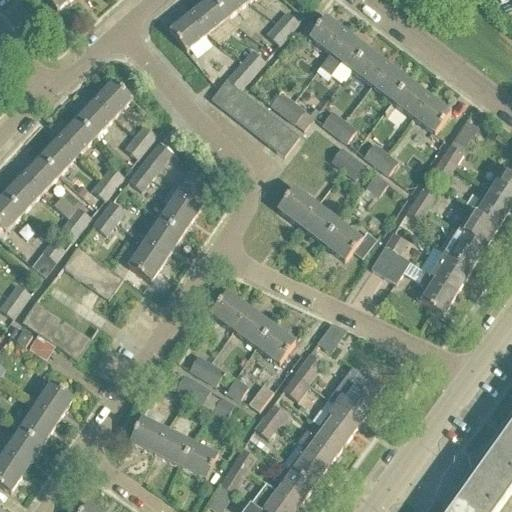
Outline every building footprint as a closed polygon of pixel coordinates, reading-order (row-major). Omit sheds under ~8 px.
[(42,0),(57,17),(77,0),(42,0)] [(241,0),(215,0),(211,4),(228,25),(248,9),(241,0)] [(241,0),(248,9),(259,0),(241,0)] [(211,4),(190,20),(207,42),(228,25),(211,4)] [(287,19),(277,30),(289,41),(299,29),(287,19)] [(169,37),(187,58),(207,42),(190,20),(169,37)] [(309,44),(330,61),(347,39),(326,23),(317,34),(309,28),(301,38),(309,44)] [(289,41),(277,30),(267,41),(279,52),(289,41)] [(341,69),(351,77),(367,55),(347,39),(330,61),(322,72),(332,80),(341,69)] [(351,77),(372,93),(388,71),(367,55),(351,77)] [(253,57),(243,69),(255,79),(265,68),(253,57)] [(227,87),(236,94),(240,97),(255,79),(243,69),(227,87)] [(372,93),(392,108),(409,87),(388,71),(372,93)] [(113,87),(95,107),(114,125),(133,106),(113,87)] [(212,106),(221,113),(236,94),(227,87),(226,87),(212,106)] [(392,108),(413,124),(430,103),(409,87),(392,108)] [(221,113),(230,120),(245,101),(240,97),(236,94),(221,113)] [(271,112),(284,121),(293,109),(281,99),(271,112)] [(230,120),(239,127),(254,108),(245,101),(230,120)] [(434,141),(449,121),(451,119),(430,103),(413,124),(434,141)] [(95,107),(77,126),(96,144),(114,125),(95,107)] [(239,127),(248,134),(263,115),(254,108),(239,127)] [(293,109),(284,121),(295,130),(305,118),(293,109)] [(248,134),(257,142),(272,122),(263,115),(248,134)] [(322,131),(335,140),(344,128),(332,118),(322,131)] [(257,142),(266,149),(281,129),(272,122),(257,142)] [(77,126),(58,145),(78,163),(96,144),(77,126)] [(344,128),(335,140),(347,150),(357,137),(344,128)] [(266,149),(275,156),(291,136),(281,129),(266,149)] [(144,132),(135,144),(147,154),(157,142),(144,132)] [(291,136),(275,156),(284,163),(299,143),(291,136)] [(147,154),(135,144),(125,156),(138,166),(147,154)] [(58,145),(40,163),(60,182),(78,163),(58,145)] [(160,149),(145,168),(157,178),(173,159),(160,149)] [(364,163),(376,172),(386,160),(374,150),(364,163)] [(450,152),(442,165),(455,173),(463,160),(450,152)] [(332,167),(344,176),(354,164),(342,154),(332,167)] [(386,160),(376,172),(388,182),(398,169),(386,160)] [(40,163),(22,182),(42,201),(60,182),(40,163)] [(354,164),(344,176),(356,186),(366,173),(354,164)] [(455,173),(442,165),(433,178),(447,186),(455,173)] [(157,178),(145,168),(129,188),(142,198),(157,178)] [(497,188),(491,196),(511,210),(511,178),(501,171),(493,185),(497,188)] [(111,173),(102,185),(114,195),(124,183),(111,173)] [(192,179),(176,203),(198,218),(214,194),(192,179)] [(366,194),(379,203),(388,190),(376,181),(366,194)] [(22,182),(4,201),(24,220),(42,201),(22,182)] [(114,195),(102,185),(92,197),(105,207),(114,195)] [(87,196),(80,191),(75,197),(81,202),(87,196)] [(481,204),(473,216),(499,233),(511,212),(511,210),(491,196),(485,192),(484,192),(482,191),(476,201),(481,204)] [(278,215),(300,233),(317,211),(294,194),(278,215)] [(422,196),(414,209),(427,217),(435,204),(422,196)] [(24,220),(4,201),(0,205),(0,234),(5,239),(24,220)] [(176,203),(160,226),(183,241),(198,218),(176,203)] [(113,208),(103,220),(116,230),(125,218),(113,208)] [(427,217),(414,209),(405,222),(419,230),(427,217)] [(300,233),(323,250),(339,229),(317,211),(300,233)] [(79,214),(69,226),(81,236),(91,224),(79,214)] [(469,232),(463,241),(485,255),(499,233),(473,216),(464,229),(469,232)] [(116,230),(103,220),(94,232),(107,242),(116,230)] [(81,236),(69,226),(59,238),(72,248),(81,236)] [(160,226),(145,249),(167,264),(183,241),(160,226)] [(339,229),(323,250),(345,268),(353,258),(362,265),(377,246),(367,239),(362,246),(339,229)] [(485,255),(463,241),(452,234),(438,256),(445,260),(471,277),(485,255)] [(394,240),(385,254),(399,262),(407,249),(394,240)] [(43,259),(55,269),(65,257),(53,247),(43,259)] [(167,264),(145,249),(129,273),(151,288),(167,264)] [(63,275),(72,281),(87,260),(78,254),(63,275)] [(399,262),(385,254),(371,276),(396,291),(410,269),(399,262)] [(72,281),(81,287),(96,266),(87,260),(72,281)] [(445,260),(431,282),(457,299),(471,277),(445,260)] [(81,287),(90,293),(105,273),(96,266),(81,287)] [(90,293),(100,300),(114,279),(105,273),(90,293)] [(457,299),(431,282),(422,277),(416,287),(424,292),(416,305),(443,322),(457,299)] [(114,279),(100,300),(109,306),(123,285),(114,279)] [(18,292),(9,304),(22,313),(31,301),(18,292)] [(211,320),(234,337),(250,315),(227,298),(211,320)] [(22,313),(9,304),(0,316),(13,326),(22,313)] [(22,329),(31,336),(45,315),(36,308),(22,329)] [(31,336),(40,341),(41,342),(55,321),(45,315),(31,336)] [(234,337),(257,354),(273,332),(250,315),(234,337)] [(55,321),(41,342),(50,348),(64,327),(55,321)] [(50,348),(56,352),(59,354),(73,333),(64,327),(50,348)] [(273,332),(257,354),(280,371),(296,349),(273,332)] [(73,333),(59,354),(68,360),(82,339),(73,333)] [(10,344),(26,354),(33,343),(24,337),(23,338),(16,334),(10,344)] [(82,339),(68,360),(77,366),(91,345),(82,339)] [(29,356),(46,367),(56,352),(50,348),(41,342),(40,341),(29,356)] [(310,361),(295,381),(308,391),(323,370),(310,361)] [(190,376),(203,384),(211,371),(198,363),(190,376)] [(211,371),(203,384),(216,392),(224,379),(211,371)] [(373,406),(384,390),(352,374),(335,397),(328,406),(335,411),(360,430),(376,409),(373,406)] [(176,395),(189,403),(198,389),(185,381),(176,395)] [(308,391),(295,381),(286,394),(299,403),(308,391)] [(235,385),(227,399),(240,407),(248,393),(235,385)] [(51,389),(35,413),(58,428),(74,404),(51,389)] [(198,389),(189,403),(203,411),(211,397),(198,389)] [(249,411),(259,418),(273,399),(263,392),(249,411)] [(213,418),(227,426),(235,412),(222,404),(213,418)] [(273,411),(264,423),(277,433),(286,420),(273,411)] [(328,421),(320,432),(345,451),(360,430),(335,411),(327,421),(328,421)] [(35,413),(20,437),(42,452),(58,428),(35,413)] [(497,437),(492,442),(488,445),(484,449),(476,455),(468,461),(471,477),(476,496),(472,498),(469,500),(466,503),(459,511),(511,511),(511,416),(502,430),(499,435),(497,437)] [(277,433),(264,423),(255,436),(268,445),(277,433)] [(130,448),(155,461),(167,437),(141,424),(130,448)] [(298,449),(304,454),(329,472),(345,451),(320,432),(313,441),(307,437),(298,449)] [(20,437),(4,460),(27,475),(42,452),(20,437)] [(155,461),(181,473),(192,449),(167,437),(155,461)] [(192,449),(181,473),(206,486),(218,462),(192,449)] [(304,454),(288,475),(314,493),(329,472),(304,454)] [(243,455),(235,469),(248,477),(256,464),(243,455)] [(27,475),(4,460),(0,466),(0,491),(11,499),(27,475)] [(248,477),(235,469),(220,492),(234,501),(248,477)] [(288,475),(273,496),(294,511),(299,511),(314,493),(288,475)] [(294,511),(273,496),(266,490),(249,511),(294,511)]
